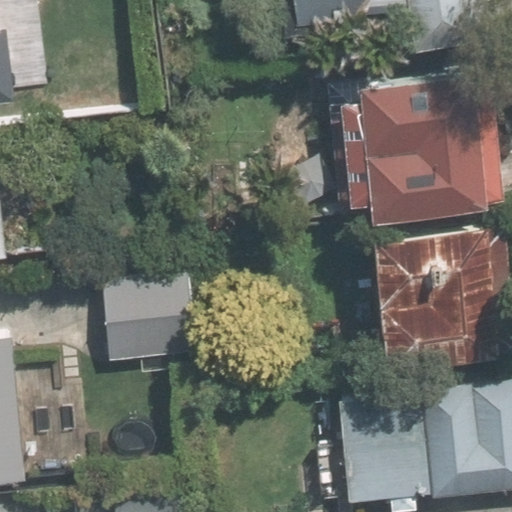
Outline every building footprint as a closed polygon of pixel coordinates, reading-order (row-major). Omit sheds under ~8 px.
[(412,4),(415,34),(493,25),(490,0),(298,0),(300,16),(412,4)] [(357,72),(371,204),(506,189),(492,58),(357,72)] [(0,241),(15,240),(2,128),(0,127),(0,241)] [(511,287),(503,207),(375,221),(389,351),(511,337),(511,287)] [(102,276),(109,354),(196,347),(189,268),(102,276)] [(0,474),(32,472),(18,315),(0,316),(0,474)] [(511,376),(339,395),(349,489),(511,471),(511,376)] [(179,511),(178,493),(115,497),(115,511),(179,511)]
